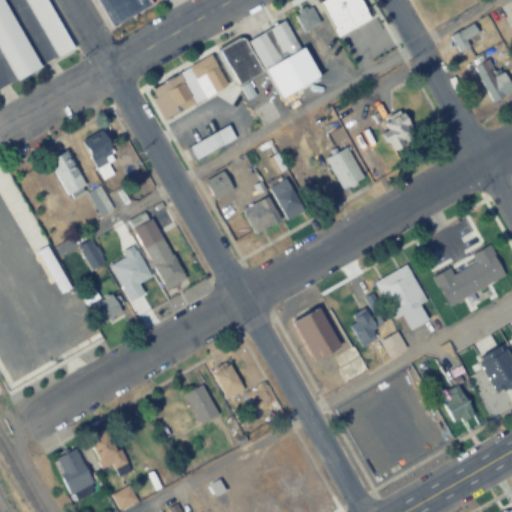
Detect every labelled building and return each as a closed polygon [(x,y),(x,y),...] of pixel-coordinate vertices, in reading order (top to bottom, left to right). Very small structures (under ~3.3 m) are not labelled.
[(0,0),(0,54),(14,81),(39,68),(2,0),(0,0)] [(24,0),(55,58),(72,49),(45,0),(24,0)] [(96,0),(110,23),(150,0),(96,0)] [(323,0),(318,3),(336,35),(369,17),(359,0),(323,0)] [(292,15),(302,32),(317,23),(306,6),(292,15)] [(218,48),(245,98),(252,95),(244,80),(286,58),(291,69),(305,62),(283,20),(244,41),(241,37),(218,48)] [(477,46),(474,28),(451,33),(454,50),(477,46)] [(200,98),(225,86),(211,55),(186,66),(200,98)] [(473,67),(488,103),(510,94),(495,57),(473,67)] [(147,88),(161,119),(196,104),(182,73),(147,88)] [(378,125),(389,151),(415,139),(404,114),(378,125)] [(193,160),(232,138),(225,126),(186,148),(193,160)] [(106,164),(116,158),(100,130),(80,142),(102,179),(112,173),(106,164)] [(338,190),(360,181),(347,148),(325,157),(338,190)] [(83,184),(65,151),(46,161),(64,194),(83,184)] [(308,205),(322,197),(305,165),(290,173),(308,205)] [(231,189),(220,171),(202,181),(213,200),(231,189)] [(267,188),(285,219),(301,210),(283,179),(267,188)] [(240,210),(252,234),(277,221),(265,197),(240,210)] [(142,247),(162,289),(182,279),(162,237),(142,247)] [(469,254),(474,264),(451,275),(448,269),(431,276),(445,306),(504,278),(488,245),(469,254)] [(87,264),(95,261),(90,251),(83,255),(87,264)] [(117,268),(134,298),(145,293),(127,262),(117,268)] [(423,302),(404,265),(372,283),(392,320),(400,316),(408,331),(426,322),(417,305),(423,302)] [(97,299),(91,287),(79,293),(96,325),(121,312),(110,292),(97,299)] [(511,334),(511,333),(511,307),(502,311),(511,334)] [(338,350),(319,309),(292,321),(312,363),(338,350)] [(376,315),(368,319),(365,314),(347,324),(361,348),(375,340),(370,331),(381,325),(376,315)] [(403,350),(395,333),(378,342),(387,359),(403,350)] [(450,341),(462,363),(482,351),(477,343),(468,348),(460,335),(450,341)] [(511,389),(511,350),(491,366),(510,391),(511,389)] [(242,389),(226,361),(209,371),(224,399),(242,389)] [(435,394),(450,426),(471,416),(456,384),(435,394)] [(181,395),(198,424),(216,415),(199,385),(181,395)] [(111,427),(87,437),(99,469),(111,464),(114,471),(126,467),(111,427)] [(52,458),(67,493),(90,483),(74,448),(52,458)] [(109,493),(116,509),(134,502),(127,486),(109,493)]
